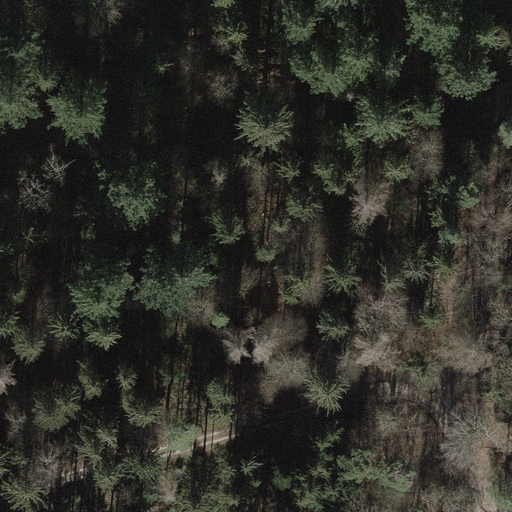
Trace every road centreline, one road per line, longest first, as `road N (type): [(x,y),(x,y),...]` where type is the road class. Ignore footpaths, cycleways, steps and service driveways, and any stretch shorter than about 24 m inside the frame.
road 1 (track): [(422,379),(0,489)]
road 2 (track): [(422,379),(429,316),(511,141)]
